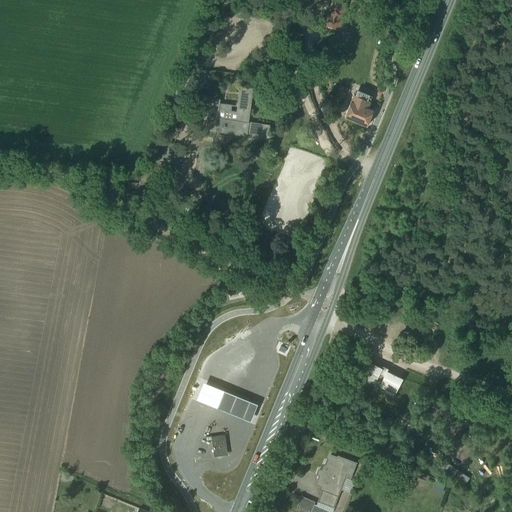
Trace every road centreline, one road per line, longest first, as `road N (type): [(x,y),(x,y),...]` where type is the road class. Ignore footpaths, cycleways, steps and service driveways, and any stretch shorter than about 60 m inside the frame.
road 1 (track): [(0,163),(61,175),(295,293)]
road 2 (primary): [(342,259),(447,0)]
road 3 (primary): [(238,511),(321,312)]
